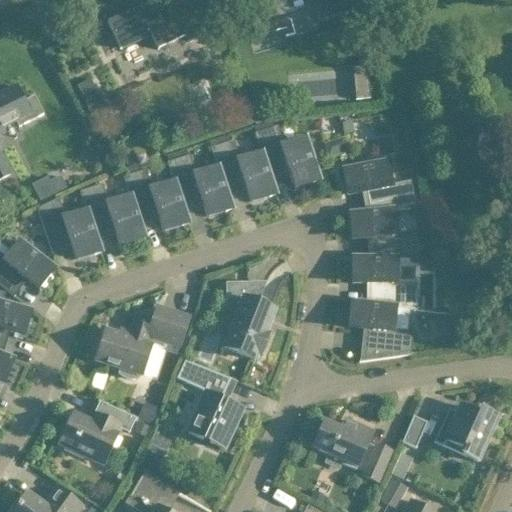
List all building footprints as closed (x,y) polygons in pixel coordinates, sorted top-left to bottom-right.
[(246,0),(255,32),(256,31),(257,35),(257,36),(275,30),(276,31),(286,28),(283,17),(278,0),(312,0),(315,7),(340,0),(341,2),(344,1),(343,0),(246,0)] [(156,26),(146,5),(107,23),(120,50),(150,36),(158,51),(187,37),(189,42),(204,36),(191,10),(156,26)] [(356,99),(355,100),(355,101),(370,100),(369,87),(355,88),(356,99)] [(24,103),(16,88),(0,95),(0,135),(4,133),(2,129),(16,122),(19,127),(43,115),(34,98),(24,103)] [(388,115),(379,117),(381,128),(391,126),(388,115)] [(352,122),(342,124),(344,136),(354,134),(352,122)] [(284,147),(277,127),(254,135),(261,155),(261,154),(269,179),(270,178),(290,172),(293,182),(294,181),(296,188),(307,184),(307,185),(320,181),(306,140),(284,147)] [(328,158),(349,152),(344,138),(323,145),(328,158)] [(240,162),(233,142),(211,149),(217,169),(218,169),(226,193),(246,186),(249,196),(250,196),(252,202),(263,199),(264,200),(276,196),(270,178),(269,179),(261,154),(261,155),(240,162)] [(0,180),(11,174),(0,155),(0,180)] [(196,176),(190,156),(167,164),(174,184),(174,183),(182,208),(183,207),(203,201),(206,210),(207,210),(209,217),(220,213),(220,214),(232,210),(226,193),(218,169),(217,169),(196,176)] [(390,186),(386,163),(343,171),(345,184),(346,184),(348,195),(355,193),(355,194),(365,192),(369,213),(369,214),(394,212),(416,210),(411,182),(390,186)] [(153,191),(146,171),(123,178),(130,198),(131,198),(138,222),(139,222),(159,215),(162,225),(163,225),(165,231),(176,228),(176,229),(188,225),(183,207),(182,208),(174,183),(174,184),(153,191)] [(60,177),(50,182),(56,195),(67,189),(60,177)] [(109,205),(103,185),(80,193),(86,213),(87,212),(95,237),(95,236),(115,230),(118,239),(119,239),(121,246),(132,242),(133,243),(145,239),(139,222),(138,222),(131,198),(130,198),(109,205)] [(434,250),(457,243),(442,191),(419,198),(434,250)] [(66,220),(59,199),(37,210),(52,255),(53,255),(52,251),(72,244),(75,254),(76,254),(78,260),(89,257),(101,253),(95,236),(95,237),(87,212),(86,213),(66,220)] [(396,234),(394,212),(369,214),(369,213),(350,215),(351,228),(352,227),(353,239),(360,238),(360,239),(370,238),(372,259),(372,260),(396,260),(396,261),(419,261),(416,232),(396,234)] [(54,269),(20,242),(5,261),(0,256),(0,287),(14,298),(15,297),(12,295),(24,278),(32,284),(33,284),(39,288),(46,279),(54,269)] [(372,260),(372,259),(353,259),(352,272),(353,272),(353,283),(360,283),(360,284),(370,284),(370,305),(370,306),(409,310),(409,311),(417,311),(417,309),(421,309),(421,298),(417,298),(417,283),(396,282),(396,261),(396,260),(372,260)] [(257,306),(266,284),(239,284),(239,287),(229,287),(229,308),(238,312),(224,349),(255,361),(256,357),(259,358),(261,355),(263,356),(270,340),(267,339),(268,336),(265,335),(273,315),(274,312),(257,306)] [(0,351),(6,331),(9,332),(16,334),(16,333),(23,335),(26,324),(27,324),(30,312),(1,304),(4,294),(0,293),(0,351)] [(351,316),(350,327),(357,328),(357,329),(362,329),(367,330),(363,362),(359,363),(359,364),(411,357),(413,333),(407,332),(409,311),(409,310),(370,306),(370,305),(366,304),(352,303),(350,316),(351,316)] [(180,348),(189,319),(157,309),(152,321),(137,316),(129,340),(106,332),(96,362),(121,369),(119,375),(123,378),(127,380),(132,381),(137,381),(139,375),(142,376),(151,347),(145,345),(147,337),(180,348)] [(0,381),(3,383),(8,372),(13,361),(0,355),(0,381)] [(226,407),(219,404),(230,380),(185,362),(176,380),(206,393),(187,434),(203,441),(204,438),(210,441),(209,444),(224,451),(242,412),(227,405),(226,407)] [(137,422),(137,420),(98,402),(97,403),(99,404),(89,424),(81,420),(80,422),(72,419),(60,444),(67,447),(65,451),(82,459),(84,455),(104,465),(120,430),(129,434),(135,421),(137,422)] [(147,405),(140,420),(152,426),(159,410),(147,405)] [(449,410),(433,443),(444,448),(446,442),(464,451),(462,456),(477,463),(498,419),(482,412),(480,417),(460,408),(457,414),(449,410)] [(413,418),(402,444),(416,450),(427,424),(413,418)] [(319,427),(312,443),(315,445),(313,449),(328,456),(341,462),(340,464),(341,465),(356,471),(357,468),(365,472),(364,475),(363,477),(377,483),(390,453),(376,447),(374,450),(366,447),(372,433),(345,421),(341,431),(324,424),(322,428),(319,427)] [(140,424),(135,434),(145,439),(149,429),(140,424)] [(395,466),(391,476),(403,481),(407,472),(395,466)] [(130,496),(126,504),(138,511),(142,511),(146,505),(147,506),(155,510),(153,511),(166,511),(178,493),(161,483),(157,481),(144,473),(130,496)] [(393,481),(381,503),(396,511),(408,489),(393,481)] [(78,511),(82,508),(56,489),(47,502),(51,505),(46,511),(43,509),(44,508),(27,495),(14,511),(78,511)] [(313,492),(309,501),(322,507),(326,498),(313,492)] [(428,511),(411,502),(405,511),(428,511)]
